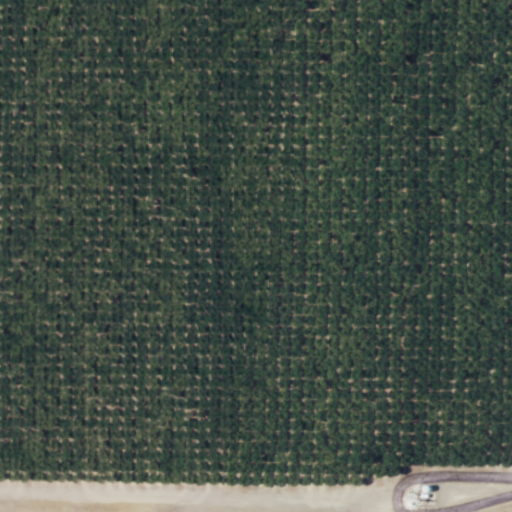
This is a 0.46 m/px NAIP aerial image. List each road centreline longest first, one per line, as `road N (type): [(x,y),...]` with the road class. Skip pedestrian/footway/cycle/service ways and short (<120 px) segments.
road 1 (track): [(0,495),(364,502),(425,473),(511,474)]
road 2 (track): [(511,495),(446,511),(364,502)]
